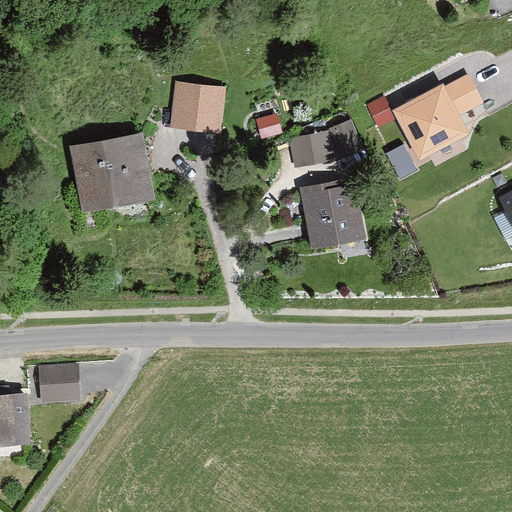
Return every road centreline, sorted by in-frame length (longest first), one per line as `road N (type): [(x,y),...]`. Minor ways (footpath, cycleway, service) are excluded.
road 1 (residential): [(511,331),(139,335)]
road 2 (residential): [(139,335),(120,392),(31,511)]
road 3 (residential): [(139,335),(0,341)]
